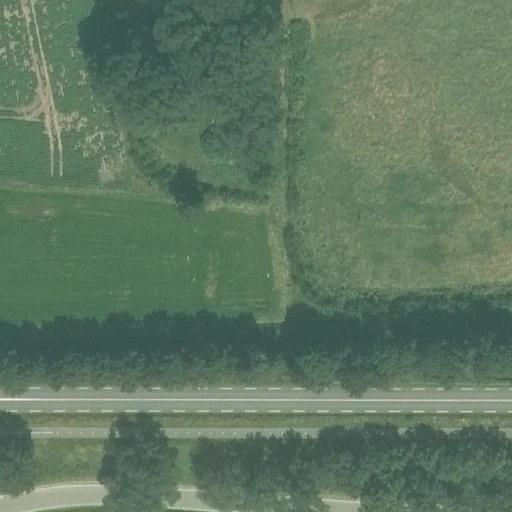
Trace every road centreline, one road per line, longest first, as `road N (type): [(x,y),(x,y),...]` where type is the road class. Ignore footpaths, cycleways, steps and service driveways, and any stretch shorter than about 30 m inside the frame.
road 1 (secondary): [(511,401),(0,401)]
road 2 (unclassified): [(348,511),(108,495),(0,508)]
